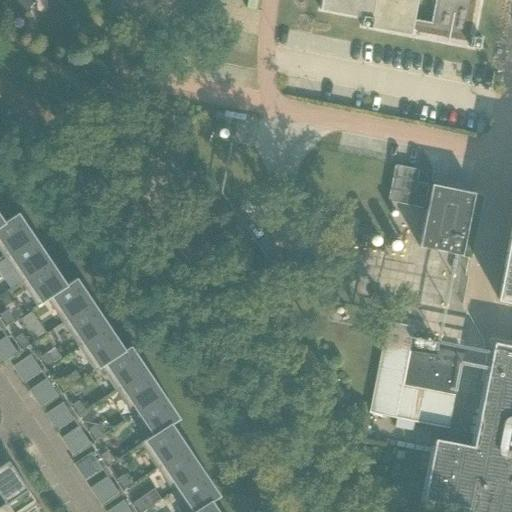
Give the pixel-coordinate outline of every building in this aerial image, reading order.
[(0,0),(0,1),(21,17),(34,0),(0,0)] [(94,0),(80,0),(80,1),(94,10),(99,4),(94,0)] [(511,0),(321,0),(320,11),(363,19),(361,27),(479,50),(481,40),(473,38),(480,0),(511,0)] [(94,10),(80,1),(75,7),(88,17),(94,10)] [(101,99),(111,89),(102,81),(92,91),(101,99)] [(236,138),(238,114),(217,112),(215,136),(236,138)] [(394,165),(387,202),(392,203),(423,209),(428,185),(416,182),(419,170),(394,165)] [(416,247),(458,255),(470,192),(428,184),(428,185),(423,209),(416,247)] [(511,193),(508,193),(490,281),(502,283),(499,299),(511,301),(511,193)] [(4,223),(0,225),(0,253),(3,258),(34,237),(18,213),(4,223)] [(34,237),(3,258),(19,282),(50,261),(34,237)] [(50,261),(19,282),(36,307),(46,300),(45,299),(66,285),(50,261)] [(66,285),(45,299),(46,300),(61,323),(92,302),(76,278),(66,285)] [(92,302),(61,323),(77,347),(108,326),(92,302)] [(6,311),(0,314),(0,316),(6,326),(13,321),(6,311)] [(387,322),(368,413),(448,429),(449,427),(448,427),(455,396),(456,396),(463,363),(437,357),(393,349),(398,324),(387,322)] [(108,326),(77,347),(94,372),(100,368),(99,367),(124,350),(108,326)] [(0,361),(14,354),(0,328),(0,361)] [(21,334),(14,339),(21,349),(28,344),(21,334)] [(511,511),(511,346),(494,343),(473,448),(435,440),(423,501),(467,509),(466,511),(511,511)] [(124,350),(99,367),(100,368),(116,391),(147,371),(130,346),(124,350)] [(46,353),(39,358),(46,368),(53,363),(46,353)] [(147,371),(116,391),(132,416),(163,395),(147,371)] [(62,377),(55,382),(62,392),(69,387),(62,377)] [(163,395),(132,416),(148,439),(149,440),(172,425),(180,420),(163,395)] [(78,401),(71,406),(78,416),(85,411),(78,401)] [(95,425),(88,430),(95,440),(101,436),(95,425)] [(148,439),(140,444),(157,469),(188,449),(172,425),(149,440),(148,439)] [(188,449),(157,469),(173,493),(204,473),(188,449)] [(107,451),(100,456),(107,466),(114,461),(107,451)] [(8,462),(0,467),(0,496),(5,504),(0,507),(0,511),(26,511),(37,505),(8,462)] [(204,473),(173,493),(185,511),(196,511),(212,502),(220,497),(204,473)] [(123,475),(116,480),(123,490),(130,485),(123,475)] [(139,499),(132,504),(138,511),(141,511),(146,509),(139,499)] [(218,511),(212,502),(196,511),(218,511)]
